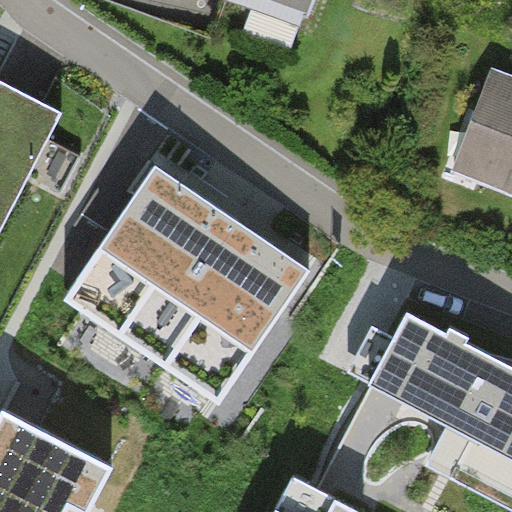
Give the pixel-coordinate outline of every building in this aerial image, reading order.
[(318,0),(239,0),(310,24),(318,0)] [(511,67),(498,62),(457,173),(511,193),(511,67)] [(0,233),(65,113),(0,78),(0,233)] [(225,211),(158,165),(145,185),(81,277),(148,323),(198,357),(233,381),(310,270),(254,231),(225,211)] [(374,325),(349,372),(372,383),(473,437),(452,477),(511,508),(511,364),(410,311),(396,337),(374,325)] [(87,511),(113,466),(3,407),(0,411),(0,511),(64,511),(69,504),(83,511),(87,511)] [(298,511),(364,511),(313,485),(298,511)]
